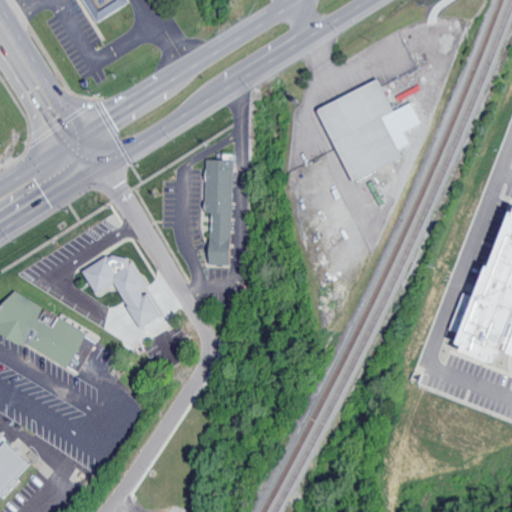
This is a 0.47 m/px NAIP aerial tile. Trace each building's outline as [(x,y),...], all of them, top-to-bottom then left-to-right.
[(142,0),(90,0),(102,22),(142,0)] [(325,107),(358,181),(408,158),(404,149),(416,144),(410,131),(427,124),(417,102),(398,110),(385,80),(325,107)] [(214,264),(236,266),(239,226),(244,226),(247,179),(239,179),(240,161),(213,159),(209,211),(218,212),(214,264)] [(511,202),(476,293),(467,289),(453,327),(466,332),(459,350),(511,370),(511,202)] [(88,270),(101,294),(121,283),(145,328),(167,316),(153,289),(154,289),(136,255),(118,265),(113,256),(88,270)] [(0,331),(78,366),(95,329),(16,293),(0,326),(0,331)] [(0,508),(40,464),(13,440),(14,440),(0,428),(0,508)]
